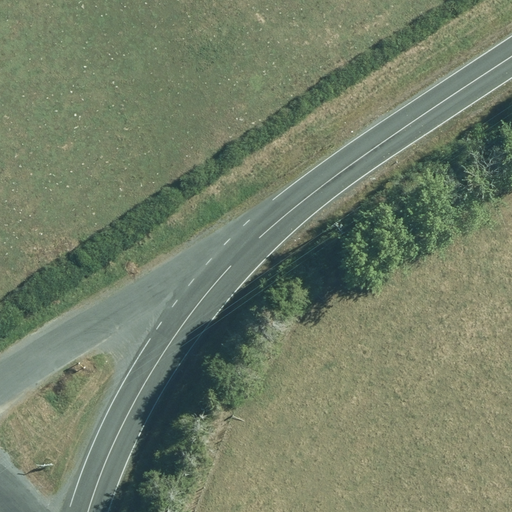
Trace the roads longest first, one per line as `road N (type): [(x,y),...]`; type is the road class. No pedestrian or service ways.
road 1 (tertiary): [(215,283),(333,176),(511,55)]
road 2 (tertiary): [(91,511),(151,375),(215,283)]
road 3 (unclassified): [(0,378),(132,296),(215,283)]
